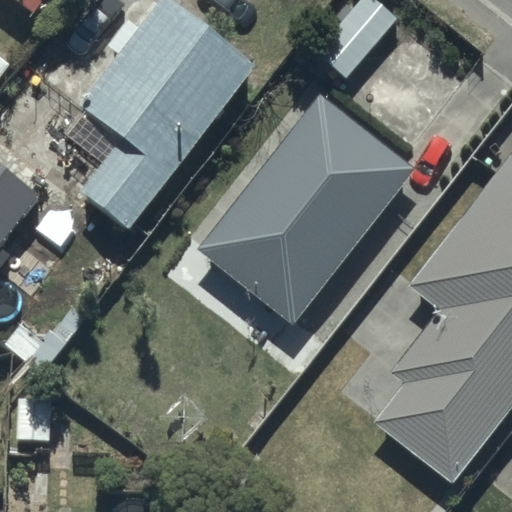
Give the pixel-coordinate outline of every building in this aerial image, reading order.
[(52,0),(22,0),(41,14),(52,0)] [(268,65),(190,0),(163,0),(82,97),(124,132),(83,182),(134,225),(268,65)] [(0,81),(15,61),(0,49),(0,81)] [(203,248),(300,323),(421,168),(324,92),(203,248)] [(511,155),(411,283),(444,308),(395,369),(410,382),(379,421),(455,481),(511,409),(511,155)] [(0,165),(0,246),(40,198),(0,165)]
